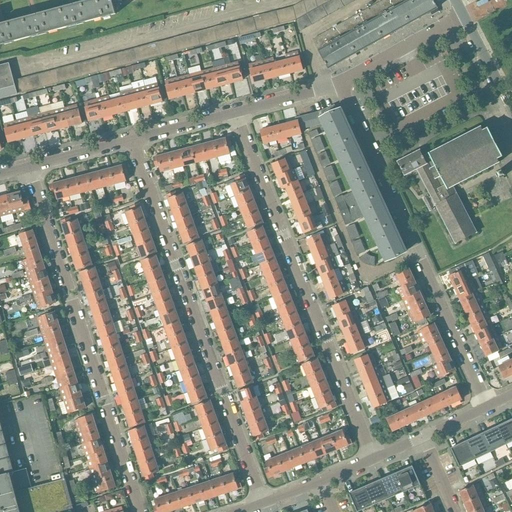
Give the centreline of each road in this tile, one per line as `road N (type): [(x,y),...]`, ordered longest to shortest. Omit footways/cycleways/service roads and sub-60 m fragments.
road 1 (residential): [(262,504),(134,142)]
road 2 (residential): [(376,459),(235,114)]
road 3 (residential): [(139,511),(29,168)]
road 4 (residential): [(340,83),(418,254)]
road 5 (residential): [(418,254),(361,280),(317,168)]
road 6 (residential): [(418,254),(490,405)]
road 7 (residential): [(340,83),(462,14)]
